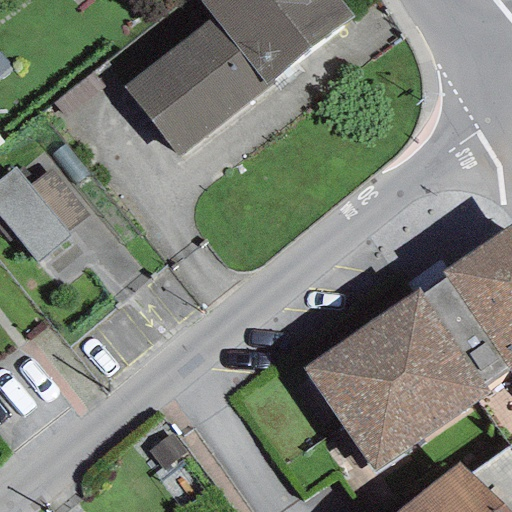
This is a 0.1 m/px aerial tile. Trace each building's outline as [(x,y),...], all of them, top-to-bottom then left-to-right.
[(339,0),(198,0),(213,17),(122,87),(177,158),(274,83),(271,80),(352,16),(339,0)] [(16,167),(0,179),(0,219),(35,264),(71,237),(67,232),(29,184),(16,167)] [(49,169),(29,184),(67,232),(86,216),(49,169)] [(511,223),(440,272),(445,280),(511,369),(485,388),(489,394),(476,402),(511,446),(511,444),(511,223)] [(419,288),(301,369),(373,473),(476,402),(489,394),(485,388),(511,369),(445,280),(423,296),(419,288)] [(458,462),(396,511),(511,511),(511,446),(469,474),(458,462)]
